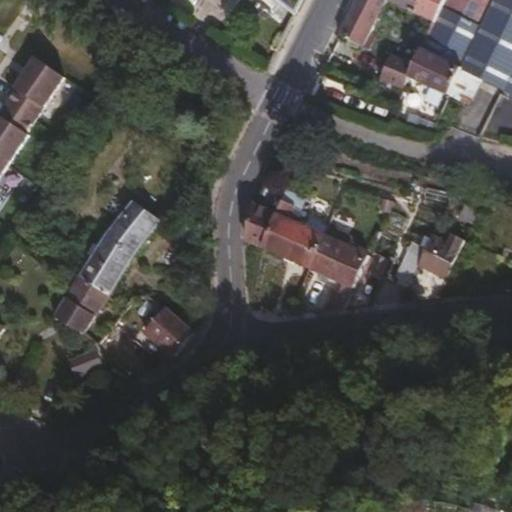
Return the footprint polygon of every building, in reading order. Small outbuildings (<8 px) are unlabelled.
[(289,4),(283,0),(248,0),(276,22),(289,4)] [(391,27),(402,7),(389,1),(386,0),(355,0),(338,34),(360,46),(374,18),(391,27)] [(432,19),(441,0),(389,0),(389,1),(402,7),(432,19)] [(459,68),(491,3),(492,0),(441,0),(432,19),(419,49),(459,68)] [(510,14),(511,9),(511,0),(506,0),(506,1),(505,0),(492,0),(491,3),(510,14)] [(501,87),(511,65),(511,9),(510,14),(491,3),(459,68),(479,78),(501,87)] [(459,68),(419,49),(413,62),(407,75),(447,94),(459,68)] [(407,75),(413,62),(389,53),(378,76),(402,86),(407,75)] [(0,175),(18,149),(29,133),(27,131),(65,77),(36,56),(15,86),(18,88),(0,113),(0,175)] [(511,92),(511,65),(501,87),(511,92)] [(467,103),(479,78),(459,68),(447,94),(467,103)] [(304,200),(285,191),(281,200),(294,206),(300,209),(304,200)] [(291,214),(294,206),(281,200),(274,214),(287,221),(291,214)] [(79,335),(158,219),(132,201),(109,232),(95,255),(53,317),(57,320),(58,318),(75,331),(75,333),(79,335)] [(264,248),(274,214),(252,205),(251,206),(246,239),(264,248)] [(304,220),(307,213),(300,209),(294,206),(291,214),(304,220)] [(309,268),(321,236),(287,221),(274,214),(264,248),(309,268)] [(367,257),(321,236),(309,268),(353,289),(367,257)] [(445,281),(463,242),(451,236),(447,246),(429,237),(419,259),(415,267),(445,281)] [(415,267),(419,259),(406,253),(393,279),(406,285),(415,267)] [(454,294),(453,283),(443,285),(444,295),(454,294)] [(344,309),(349,298),(334,291),(323,312),(344,309)] [(192,329),(165,307),(163,307),(159,311),(153,308),(140,325),(168,349),(172,353),(184,340),(192,330),(192,329)] [(103,362),(97,346),(69,356),(74,372),(103,362)]
